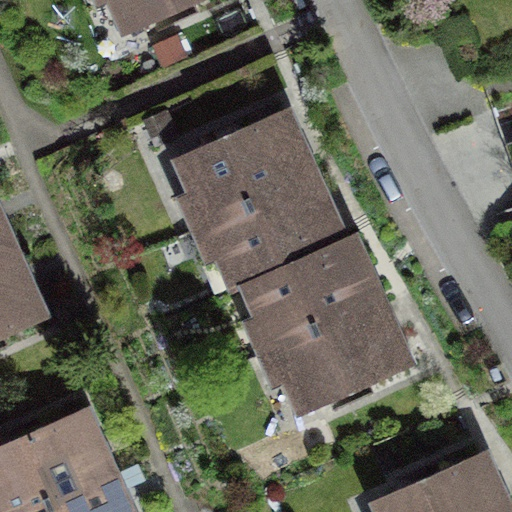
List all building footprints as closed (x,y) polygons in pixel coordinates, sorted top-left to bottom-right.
[(91,0),(101,20),(110,16),(123,46),(224,0),(91,0)] [(194,238),(324,178),(295,115),(181,168),(195,197),(179,205),(194,238)] [(354,242),(324,178),(194,238),(208,267),(222,261),(238,295),(247,291),(354,242)] [(0,271),(24,262),(0,203),(0,271)] [(263,363),(393,302),(363,237),(354,242),(247,291),(264,326),(249,333),(263,363)] [(0,341),(48,322),(24,262),(0,271),(0,341)] [(422,364),(393,302),(263,363),(278,395),(293,388),(307,417),(422,364)] [(0,511),(46,511),(121,480),(93,415),(0,454),(0,511)] [(511,511),(511,508),(491,460),(379,509),(380,511),(511,511)] [(134,511),(121,480),(46,511),(134,511)]
